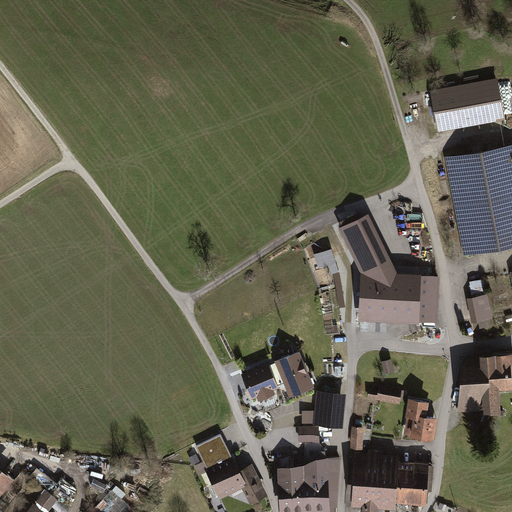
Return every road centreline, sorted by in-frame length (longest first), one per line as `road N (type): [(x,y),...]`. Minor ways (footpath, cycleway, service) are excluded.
road 1 (residential): [(70,161),(181,303),(228,385),(278,511)]
road 2 (track): [(181,303),(327,213),(419,181)]
road 3 (residential): [(457,352),(445,270),(409,143)]
road 4 (residential): [(425,511),(457,352)]
road 5 (track): [(343,0),(378,44),(409,143)]
